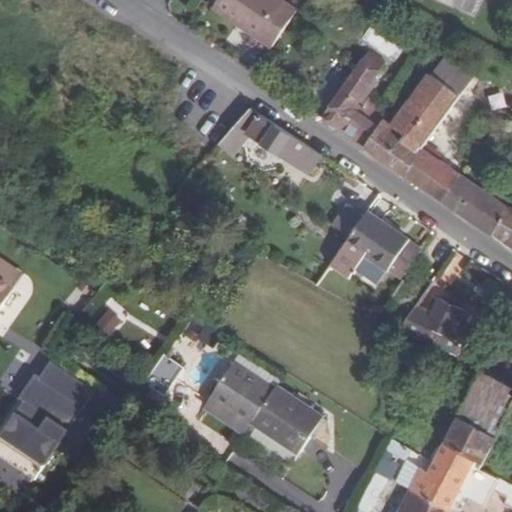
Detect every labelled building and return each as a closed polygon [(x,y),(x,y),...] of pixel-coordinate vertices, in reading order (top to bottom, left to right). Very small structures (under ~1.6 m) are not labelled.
[(278,34),(289,41),(305,16),(277,0),(231,0),(221,18),(269,48),(278,34)] [(187,26),(190,21),(184,17),(181,22),(187,26)] [(394,62),(407,43),(375,22),(362,40),(394,62)] [(427,31),(417,25),(406,46),(417,51),(427,31)] [(282,51),(289,41),(278,34),(269,48),(280,55),(282,51)] [(354,72),(372,84),(388,61),(372,50),(354,72)] [(372,84),(358,75),(354,72),(347,82),(340,91),(321,118),(365,148),(380,125),(368,117),(373,110),(380,101),(372,96),(367,102),(361,99),(372,84)] [(385,119),(380,125),(365,148),(405,178),(442,203),(461,175),(423,148),(459,97),(429,75),(392,124),(386,120),(385,119)] [(308,147),(250,107),(219,145),(233,157),(251,137),(295,166),(308,147)] [(368,117),(380,125),(385,119),(373,110),(368,117)] [(353,178),(348,175),(344,180),(348,183),(353,178)] [(493,237),(506,205),(461,175),(442,203),(493,237)] [(359,182),(353,178),(348,183),(354,187),(359,182)] [(511,249),(511,207),(506,205),(493,237),(511,249)] [(334,228),(350,239),(364,219),(347,207),(334,228)] [(389,270),(409,242),(367,214),(364,219),(350,239),(331,265),(349,277),(351,274),(365,254),(381,264),(389,270)] [(409,242),(389,270),(404,279),(423,251),(409,242)] [(367,284),(381,264),(365,254),(351,274),(367,284)] [(0,279),(12,288),(22,274),(0,258),(0,279)] [(0,305),(12,288),(0,279),(0,305)] [(498,287),(488,280),(480,293),(491,299),(498,287)] [(511,288),(505,284),(498,296),(511,305),(511,288)] [(475,331),(458,323),(464,309),(438,298),(432,312),(417,304),(399,332),(458,358),(475,331)] [(99,324),(115,335),(126,319),(110,308),(99,324)] [(170,395),(185,367),(165,355),(149,384),(170,395)] [(92,392),(47,361),(40,371),(36,368),(20,391),(25,395),(0,430),(0,431),(46,462),(92,392)] [(251,425),(276,386),(235,361),(210,400),(211,401),(250,426),(251,425)] [(445,443),(483,464),(508,413),(511,414),(511,386),(483,371),(445,443)] [(276,386),(251,425),(297,455),(323,415),(276,386)] [(92,431),(104,438),(125,405),(102,391),(99,396),(109,403),(92,431)] [(250,426),(211,401),(204,411),(243,436),(250,426)] [(429,472),(420,468),(396,511),(450,511),(459,495),(484,508),(493,491),(507,498),(504,505),(511,509),(511,487),(480,472),(483,464),(445,443),(433,463),(429,472)]
